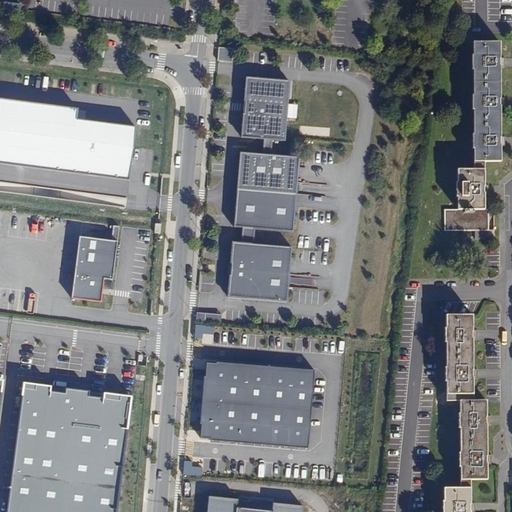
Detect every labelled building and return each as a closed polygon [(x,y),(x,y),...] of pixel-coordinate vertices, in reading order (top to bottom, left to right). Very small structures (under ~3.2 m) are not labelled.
[(5,1),(4,9),(20,11),(22,3),(5,1)] [(500,161),(500,146),(500,137),(500,107),(500,98),(499,68),(499,58),(499,43),(474,43),(473,56),(472,56),(472,70),(474,70),(473,96),(472,110),(474,110),(474,134),(473,135),(473,148),(474,149),(474,170),(458,170),(458,182),(456,183),(456,196),(457,197),(457,210),(445,210),(445,231),(475,231),(475,240),(486,239),(486,231),(489,231),(489,210),(484,210),(484,194),(484,185),(484,161),(500,161)] [(225,48),(223,61),(230,62),(232,49),(225,48)] [(289,84),(245,81),(241,139),(263,141),(262,157),(239,155),(235,222),(295,227),(300,158),(272,157),(273,143),(285,144),(289,84)] [(80,101),(0,90),(0,156),(130,173),(137,121),(78,114),(80,101)] [(120,235),(82,231),(75,293),(106,296),(108,273),(116,274),(120,235)] [(296,245),(233,240),(229,295),(292,300),(296,245)] [(470,511),(470,503),(470,480),(487,480),(487,464),(487,455),(486,425),(486,416),(486,401),(473,401),(473,378),(473,369),(472,339),(472,330),(472,315),(445,315),(446,328),(445,328),(445,342),(446,342),(446,368),(445,368),(445,381),(446,382),(447,400),(459,401),(459,414),(459,415),(459,428),(460,429),(460,453),(459,453),(459,466),(460,467),(461,488),(444,488),(444,501),(443,501),(442,511),(470,511)] [(195,326),(195,339),(214,338),(213,326),(195,326)] [(319,367),(207,356),(199,434),(311,445),(319,367)] [(0,444),(10,378),(0,376),(0,444)] [(119,511),(136,393),(34,379),(15,511),(119,511)] [(193,466),(193,461),(185,460),(184,475),(202,476),(203,467),(193,466)] [(240,497),(210,494),(207,511),(308,511),(309,505),(274,502),(276,511),(239,508),(240,497)]
